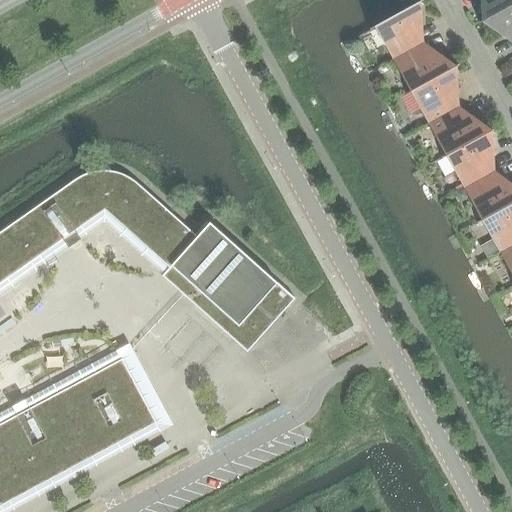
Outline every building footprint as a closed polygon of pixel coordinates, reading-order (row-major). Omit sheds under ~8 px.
[(419,12),(415,5),(423,1),(422,0),(421,0),(367,30),(368,31),(374,28),(392,59),(422,43),(422,42),(414,46),(407,35),(421,28),(420,12),(419,12)] [(477,23),(478,23),(511,3),(511,0),(479,0),(480,12),(481,11),(485,18),(477,23)] [(511,3),(478,23),(478,24),(486,20),(490,27),(489,27),(502,36),(511,31),(511,3)] [(414,48),(422,43),(392,59),(409,91),(403,94),(403,95),(459,64),(458,64),(450,68),(447,61),(434,51),(420,59),(414,48)] [(459,65),(459,64),(403,95),(404,96),(410,92),(427,124),(458,107),(457,106),(449,111),(443,100),(456,92),(456,76),(455,76),(451,69),(459,65)] [(439,159),(494,129),(494,128),(486,132),(482,126),(483,125),(469,116),(456,123),(450,112),(458,108),(458,107),(427,124),(445,155),(439,159)] [(494,129),(439,159),(439,160),(445,156),(463,188),(493,171),(485,175),(479,164),(492,157),(491,141),(490,141),(487,134),(494,129)] [(249,349),(294,299),(208,222),(196,236),(138,184),(134,181),(131,179),(128,177),(125,176),(122,174),(118,173),(115,172),(111,171),(108,171),(104,171),(101,171),(97,171),(94,171),(91,172),(88,173),(83,174),(80,176),(76,178),(73,180),(0,231),(0,505),(155,423),(121,359),(0,423),(0,282),(103,210),(168,268),(161,276),(184,297),(232,340),(235,337),(249,349)] [(493,172),(493,171),(463,188),(468,197),(472,205),(478,202),(486,217),(474,223),(475,224),(511,202),(511,185),(505,180),(491,188),(485,176),(493,172)] [(468,197),(463,188),(454,193),(457,198),(463,200),(468,197)] [(495,233),(489,236),(498,252),(511,244),(511,202),(475,224),(486,218),(495,233)] [(511,277),(511,286),(510,288),(511,287),(511,244),(498,252),(511,277)]
